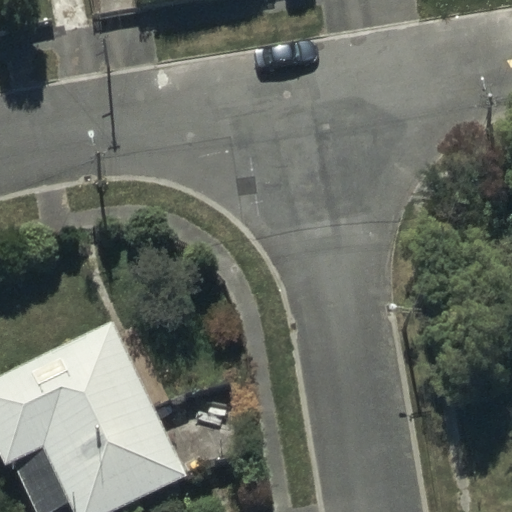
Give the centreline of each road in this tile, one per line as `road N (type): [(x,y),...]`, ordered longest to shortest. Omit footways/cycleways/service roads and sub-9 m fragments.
road 1 (residential): [(374,511),(307,94)]
road 2 (residential): [(307,94),(0,144)]
road 3 (residential): [(511,58),(307,94)]
